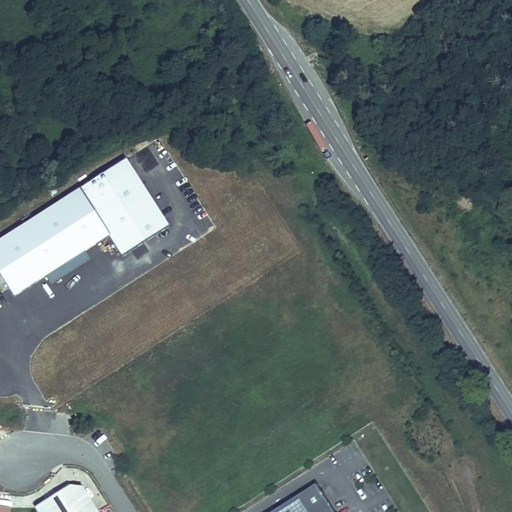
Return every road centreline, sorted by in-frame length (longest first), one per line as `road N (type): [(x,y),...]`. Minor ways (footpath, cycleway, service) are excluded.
road 1 (secondary): [(511,407),(248,0)]
road 2 (unclassified): [(21,457),(83,456),(102,470),(128,511)]
road 3 (unknown): [(259,511),(327,477),(364,511)]
